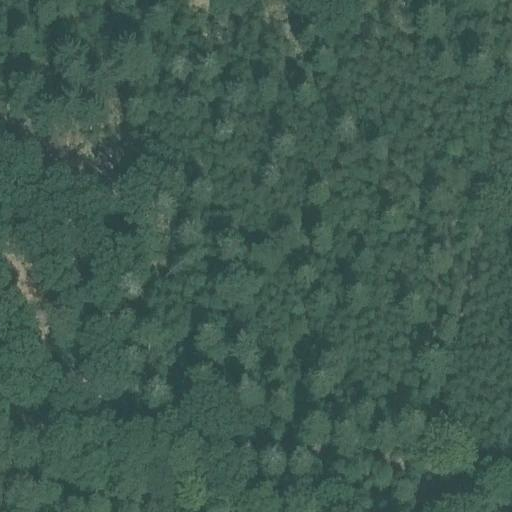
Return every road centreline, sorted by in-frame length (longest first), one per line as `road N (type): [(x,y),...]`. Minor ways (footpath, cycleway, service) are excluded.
road 1 (track): [(511,69),(417,511)]
road 2 (track): [(0,431),(287,511)]
